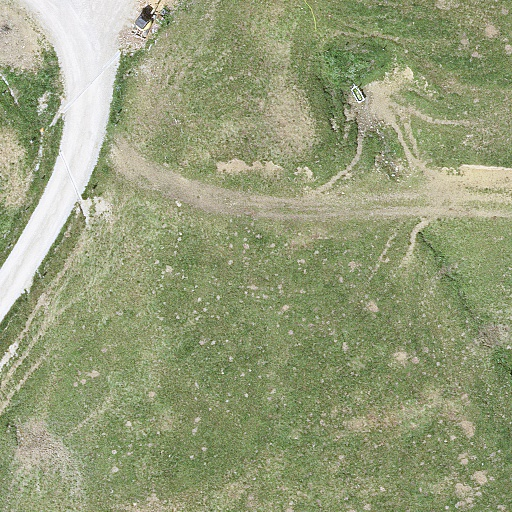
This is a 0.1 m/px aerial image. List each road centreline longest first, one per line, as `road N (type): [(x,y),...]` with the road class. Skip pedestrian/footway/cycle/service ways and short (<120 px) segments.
road 1 (track): [(76,154),(232,201),(304,211),(511,216)]
road 2 (track): [(91,18),(94,64),(76,154),(37,245),(0,299)]
